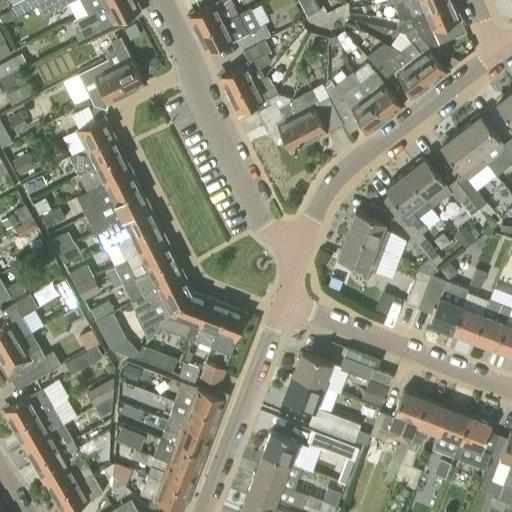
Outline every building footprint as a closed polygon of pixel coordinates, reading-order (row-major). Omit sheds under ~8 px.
[(38,4),(46,0),(19,0),(10,5),(12,8),(0,13),(0,15),(3,22),(38,4)] [(46,0),(38,4),(43,15),(69,2),(72,0),(46,0)] [(77,18),(88,13),(114,0),(72,0),(69,2),(77,18)] [(136,0),(114,0),(88,13),(92,22),(75,31),(79,40),(141,9),(136,0)] [(199,33),(230,17),(240,12),(233,0),(216,0),(189,14),(199,33)] [(299,0),(308,15),(319,9),(314,0),(299,0)] [(417,14),(448,0),(394,0),(396,3),(407,7),(410,6),(413,13),(417,14)] [(418,34),(421,33),(461,16),(453,0),(448,0),(417,14),(413,13),(413,14),(411,15),(415,25),(406,31),(418,34)] [(230,17),(199,33),(208,50),(214,47),(215,47),(237,35),(243,46),(270,32),(264,21),(269,19),(261,3),(253,7),(252,6),(240,12),(230,17)] [(421,33),(426,40),(436,36),(439,42),(467,29),(461,16),(421,33)] [(130,38),(141,32),(136,21),(125,27),(130,38)] [(346,50),(346,51),(357,43),(356,43),(345,29),(338,34),(346,50)] [(426,40),(421,33),(418,34),(406,31),(405,31),(412,39),(400,48),(406,51),(430,82),(448,68),(426,40)] [(339,50),(346,50),(338,34),(330,36),(332,44),(339,50)] [(109,57),(127,92),(145,83),(121,35),(111,40),(114,46),(105,51),(108,57),(109,57)] [(317,45),(322,48),(327,45),(327,39),(321,36),(316,39),(317,45)] [(262,76),(264,74),(260,65),(271,59),(267,50),(271,48),(265,37),(244,48),(249,59),(219,74),(229,92),(262,76)] [(6,42),(0,45),(0,57),(12,52),(6,42)] [(415,94),(430,82),(406,51),(400,48),(387,58),(415,94)] [(108,102),(127,92),(109,57),(108,57),(78,73),(83,83),(96,77),(100,86),(88,92),(94,103),(106,108),(108,102)] [(0,75),(1,78),(20,68),(14,58),(0,64),(0,75)] [(360,83),(385,116),(402,104),(369,60),(354,72),(360,83)] [(7,89),(25,79),(20,69),(2,79),(7,89)] [(365,132),(385,116),(360,83),(354,72),(328,92),(329,93),(326,95),(334,114),(335,118),(338,124),(343,121),(350,130),(359,123),(365,132)] [(278,91),(279,89),(278,88),(274,81),(272,82),(268,73),(265,75),(264,74),(262,76),(229,92),(238,110),(268,96),(273,94),(278,91)] [(14,103),(36,92),(30,82),(9,93),(14,103)] [(334,114),(326,95),(319,99),(312,85),(293,95),(291,103),(308,139),(329,128),(338,124),(335,118),(334,114)] [(511,87),(496,99),(511,119),(511,87)] [(291,103),(293,95),(279,91),(279,89),(278,91),(273,94),(268,96),(271,101),(257,108),(270,132),(279,128),(290,148),(308,139),(291,103)] [(104,115),(106,108),(94,103),(92,110),(89,104),(72,112),(80,127),(76,129),(84,146),(113,132),(104,115)] [(20,111),(10,116),(18,131),(28,126),(20,111)] [(511,135),(503,141),(480,112),(462,126),(482,152),(488,161),(495,170),(509,159),(511,162),(511,135)] [(0,143),(1,146),(13,140),(0,115),(0,143)] [(487,161),(488,161),(482,152),(462,126),(441,142),(476,187),(468,193),(479,207),(488,200),(479,188),(497,174),(487,161)] [(82,170),(122,150),(113,132),(84,146),(85,147),(70,155),(79,172),(82,170)] [(29,150),(12,159),(20,174),(37,165),(29,150)] [(90,188),(131,167),(122,150),(82,170),(79,172),(87,189),(90,188)] [(479,207),(468,193),(456,177),(448,183),(425,154),(407,168),(428,194),(434,204),(452,189),(471,213),(479,207)] [(3,161),(0,162),(0,174),(9,170),(3,161)] [(100,205),(140,184),(131,167),(90,188),(87,189),(88,190),(77,195),(85,213),(100,205)] [(418,216),(434,204),(428,194),(407,168),(385,185),(396,199),(422,230),(427,226),(418,216)] [(29,192),(40,186),(35,176),(24,181),(29,192)] [(108,223),(149,203),(140,184),(100,205),(85,213),(95,231),(108,223)] [(40,212),(51,206),(46,196),(34,202),(40,212)] [(389,204),(429,256),(436,264),(444,258),(422,230),(396,199),(389,204)] [(377,245),(384,248),(391,228),(383,225),(385,220),(393,215),(386,206),(370,200),(366,211),(355,207),(346,232),(377,245)] [(23,221),(33,215),(25,202),(15,208),(23,221)] [(120,239),(158,220),(149,203),(108,223),(95,231),(103,248),(117,241),(120,239)] [(48,226),(57,220),(66,216),(60,205),(42,215),(48,226)] [(13,212),(1,219),(6,228),(18,220),(13,212)] [(23,234),(39,225),(33,216),(18,225),(23,234)] [(511,231),(511,220),(506,219),(505,222),(500,221),(499,229),(504,230),(511,231)] [(126,259),(167,238),(158,220),(120,239),(117,241),(126,259)] [(475,237),(475,236),(480,232),(475,225),(470,229),(465,224),(453,233),(463,246),(475,237)] [(59,251),(74,242),(68,230),(52,238),(59,251)] [(375,270),(384,248),(377,245),(346,232),(337,255),(375,270)] [(136,276),(176,256),(167,238),(126,259),(114,264),(124,283),(136,276)] [(74,242),(59,251),(64,262),(80,253),(74,242)] [(37,264),(54,255),(48,243),(31,253),(37,264)] [(132,299),(185,273),(176,256),(136,276),(124,283),(132,299)] [(419,267),(431,272),(432,272),(439,267),(436,264),(429,256),(420,263),(419,267)] [(78,285),(95,275),(88,261),(71,270),(78,285)] [(482,286),(488,270),(476,266),(470,281),(482,286)] [(419,305),(431,272),(419,268),(406,300),(419,305)] [(170,315),(194,290),(185,273),(132,299),(150,337),(160,326),(170,315)] [(343,279),(331,274),(328,283),(339,288),(343,279)] [(0,310),(2,310),(0,306),(0,302),(1,302),(0,301),(11,295),(0,275),(0,310)] [(95,275),(78,285),(84,296),(102,287),(95,275)] [(66,277),(55,283),(68,308),(79,302),(66,277)] [(453,330),(463,303),(470,287),(447,278),(441,294),(440,294),(430,320),(453,330)] [(388,312),(396,294),(384,289),(376,307),(388,312)] [(193,339),(209,296),(194,290),(170,315),(160,326),(193,339)] [(216,333),(227,303),(209,296),(193,339),(212,346),(216,333)] [(113,310),(115,309),(109,298),(90,307),(96,319),(113,310)] [(496,346),(506,319),(511,305),(500,300),(494,315),(485,311),(474,338),(496,346)] [(0,349),(32,331),(22,313),(16,302),(2,310),(0,310),(0,349)] [(216,333),(212,346),(231,353),(247,310),(227,303),(216,333)] [(474,338),(485,311),(463,303),(453,330),(474,338)] [(113,310),(96,319),(102,330),(102,331),(119,323),(113,310)] [(511,321),(506,319),(496,346),(511,352),(511,321)] [(87,348),(100,340),(92,327),(79,334),(87,348)] [(32,331),(0,349),(0,355),(6,366),(2,368),(9,380),(22,373),(27,382),(61,362),(53,348),(45,353),(32,331)] [(72,372),(103,355),(97,344),(66,361),(72,372)] [(173,369),(177,357),(147,345),(142,357),(173,369)] [(292,374),(324,385),(333,361),(301,350),(292,374)] [(368,374),(372,365),(344,354),(340,366),(369,377),(370,375),(368,374)] [(195,379),(200,366),(185,359),(179,373),(195,379)] [(221,383),(227,368),(206,360),(200,375),(221,383)] [(141,368),(126,362),(121,374),(137,380),(141,368)] [(368,374),(370,375),(389,382),(392,372),(372,365),(368,374)] [(316,405),(324,385),(292,374),(284,396),(314,408),(309,421),(354,438),(361,421),(316,405)] [(94,404),(96,403),(113,393),(114,375),(87,390),(94,404)] [(381,403),(387,385),(369,378),(362,396),(381,403)] [(174,400),(218,417),(228,391),(218,387),(215,393),(182,380),(174,400)] [(14,428),(49,407),(53,405),(43,386),(3,409),(14,428)] [(388,429),(402,434),(411,438),(426,397),(403,388),(393,414),(380,409),(371,433),(384,438),(388,429)] [(113,393),(96,403),(101,414),(112,409),(113,393)] [(437,432),(448,406),(426,397),(411,438),(408,445),(402,459),(413,464),(427,428),(437,432)] [(211,435),(218,417),(174,400),(172,408),(165,405),(161,416),(169,419),(211,435)] [(460,441),(471,414),(448,406),(437,432),(432,446),(454,454),(459,441),(460,441)] [(24,445),(63,422),(58,413),(54,415),(49,407),(14,428),(24,445)] [(471,414),(460,441),(482,449),(492,422),(471,414)] [(204,453),(211,435),(169,419),(161,416),(157,425),(165,428),(161,437),(166,439),(204,453)] [(34,462),(74,439),(63,422),(24,445),(34,462)] [(124,442),(129,428),(122,425),(116,439),(124,442)] [(97,448),(110,441),(111,431),(110,429),(109,428),(92,437),(97,448)] [(263,450),(301,464),(309,445),(299,441),(300,439),(271,428),(263,450)] [(313,428),(308,441),(354,459),(359,446),(313,428)] [(504,511),(507,505),(511,493),(511,430),(510,430),(500,457),(511,461),(502,483),(504,484),(494,508),(504,511)] [(83,456),(97,448),(92,437),(77,446),(74,439),(34,462),(44,479),(83,456)] [(197,473),(204,453),(166,439),(161,437),(158,446),(155,455),(135,447),(135,448),(155,456),(197,473)] [(97,448),(100,459),(109,457),(110,441),(97,448)] [(408,445),(399,442),(397,441),(391,455),(393,456),(402,459),(408,445)] [(190,490),(197,473),(155,456),(135,448),(131,457),(151,465),(147,474),(161,480),(190,490)] [(293,486),(301,464),(263,450),(254,473),(283,483),(293,486)] [(54,497),(94,474),(83,456),(44,479),(54,497)] [(446,476),(451,461),(439,457),(434,472),(437,473),(445,476),(446,476)] [(109,476),(113,473),(115,461),(104,467),(109,476)] [(113,473),(112,489),(116,493),(126,485),(113,473)] [(323,497),(293,486),(283,483),(254,473),(246,495),(282,508),(282,507),(275,505),(278,496),(302,505),(304,502),(331,511),(334,511),(338,502),(323,497)] [(94,474),(54,497),(59,506),(60,506),(63,511),(77,511),(79,511),(76,506),(92,497),(91,497),(103,490),(94,474)] [(183,509),(190,490),(161,480),(147,474),(140,493),(183,509)] [(338,502),(342,490),(327,484),(323,497),(338,502)] [(287,511),(289,511),(282,508),(246,495),(239,511),(287,511)] [(115,511),(139,511),(132,498),(115,508),(115,511)]
